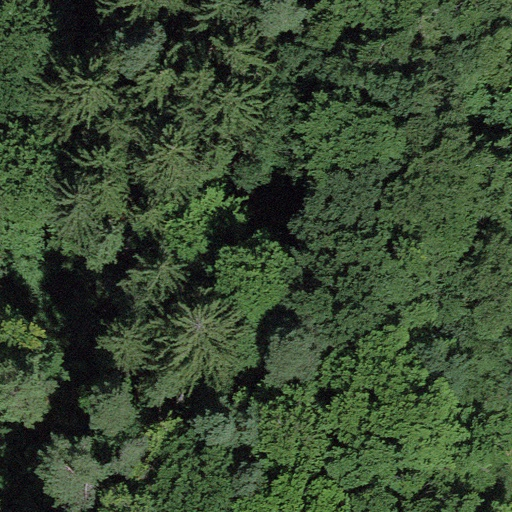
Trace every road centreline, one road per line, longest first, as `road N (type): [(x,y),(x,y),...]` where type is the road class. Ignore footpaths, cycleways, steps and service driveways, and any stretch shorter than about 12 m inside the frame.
road 1 (track): [(219,511),(252,363),(250,153),(301,75),(331,0)]
road 2 (track): [(4,511),(72,363),(166,238),(250,153)]
